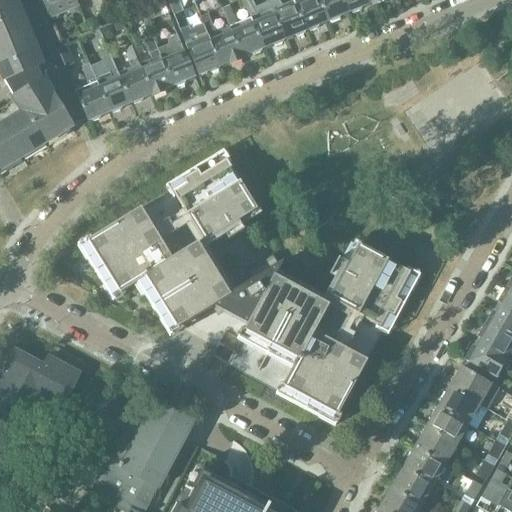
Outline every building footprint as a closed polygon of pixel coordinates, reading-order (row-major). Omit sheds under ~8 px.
[(0,0),(0,171),(1,171),(1,170),(2,170),(72,128),(37,69),(43,67),(15,0),(0,0)] [(75,0),(35,0),(44,20),(78,7),(75,0)] [(99,0),(92,3),(97,16),(106,12),(101,0),(99,0)] [(176,0),(168,3),(173,15),(182,11),(177,0),(176,0)] [(251,0),(246,0),(243,1),(251,20),(263,49),(285,40),(272,11),(259,17),(251,0)] [(306,31),(294,2),(281,8),(278,0),(277,0),(269,4),(272,11),(285,40),(306,31)] [(318,0),(293,0),(294,2),(306,31),(328,22),(318,0)] [(318,0),(328,22),(349,14),(343,0),(318,0)] [(343,0),(349,14),(370,5),(368,0),(343,0)] [(146,23),(168,14),(164,5),(142,14),(146,23)] [(238,26),(230,7),(222,10),(230,29),(242,58),(263,49),(251,20),(238,26)] [(216,35),(208,16),(201,19),(209,38),(221,67),(229,63),(230,66),(242,61),(241,59),(242,58),(230,29),(216,35)] [(116,33),(124,30),(122,27),(121,23),(114,26),(115,30),(116,33)] [(193,38),(191,38),(186,25),(179,28),(184,41),(187,47),(199,76),(221,67),(209,38),(195,43),(193,38)] [(182,49),(177,37),(168,40),(169,43),(168,47),(158,51),(157,51),(160,58),(172,87),(194,78),(182,49)] [(153,61),(139,67),(151,96),(172,87),(160,58),(157,51),(152,39),(145,42),(153,61)] [(123,51),(131,70),(118,75),(130,104),(151,96),(139,67),(131,47),(123,51)] [(89,65),(82,68),(90,87),(75,93),(88,122),(109,113),(97,84),(89,65)] [(118,75),(97,84),(109,113),(130,104),(118,75)] [(169,192),(81,246),(115,300),(122,296),(121,295),(140,283),(172,336),(179,331),(178,330),(181,328),(217,347),(218,345),(234,354),(228,366),(334,423),(383,332),(384,333),(401,303),(396,300),(402,288),(407,291),(415,276),(356,244),(326,300),(277,274),(283,263),(278,266),(273,258),(249,272),(255,281),(234,294),(205,247),(259,214),(227,162),(229,161),(225,155),(209,165),(213,171),(201,178),(198,172),(168,190),(169,192)] [(503,295),(511,299),(511,283),(510,283),(503,295)] [(496,314),(511,323),(511,299),(503,295),(496,307),(499,309),(496,314)] [(511,323),(496,314),(493,319),(490,318),(483,330),(511,346),(511,323)] [(479,344),(476,349),(511,369),(511,360),(508,359),(511,351),(511,346),(483,330),(476,342),(479,344)] [(511,369),(476,349),(473,354),(470,353),(465,361),(496,379),(500,372),(511,378),(511,369)] [(0,365),(0,472),(39,399),(61,411),(79,375),(48,358),(42,369),(8,351),(0,365)] [(461,368),(449,389),(479,406),(491,385),(461,368)] [(479,406),(449,389),(437,410),(467,427),(479,406)] [(92,494),(124,511),(144,511),(157,489),(158,489),(194,423),(144,397),(92,494)] [(437,410),(426,429),(456,446),(467,427),(437,410)] [(501,437),(509,442),(511,437),(511,424),(509,423),(501,437)] [(456,446),(426,429),(415,450),(444,467),(456,446)] [(489,458),(497,462),(505,449),(497,444),(489,458)] [(415,450),(403,470),(433,487),(444,467),(415,450)] [(511,456),(506,453),(499,466),(506,470),(511,458),(511,456)] [(478,477),(486,482),(494,468),(486,464),(478,477)] [(403,470),(391,490),(421,507),(433,487),(403,470)] [(276,511),(273,510),(273,511),(269,509),(269,508),(267,507),(265,511),(246,501),(248,497),(247,496),(245,500),(243,499),(227,490),(226,490),(228,486),(227,485),(218,481),(213,479),(214,478),(211,477),(210,477),(205,475),(195,492),(193,491),(192,492),(191,494),(192,494),(188,501),(187,501),(185,505),(186,506),(183,510),(176,506),(173,510),(174,511),(173,511),(276,511)] [(466,497),(474,502),(482,488),(474,484),(466,497)] [(511,493),(502,488),(497,497),(511,505),(511,493)] [(391,490),(380,510),(383,511),(418,511),(421,507),(391,490)] [(506,511),(511,511),(511,505),(497,497),(493,504),(506,511)]
